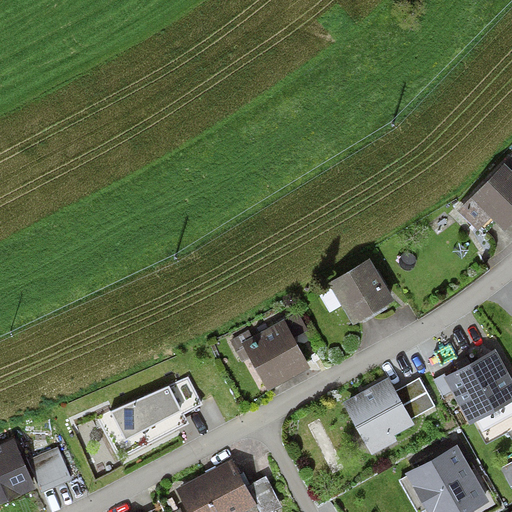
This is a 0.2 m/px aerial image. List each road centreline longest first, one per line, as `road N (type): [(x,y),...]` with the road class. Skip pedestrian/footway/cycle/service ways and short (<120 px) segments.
road 1 (residential): [(261,416),(463,307),(511,263)]
road 2 (residential): [(73,511),(261,416)]
